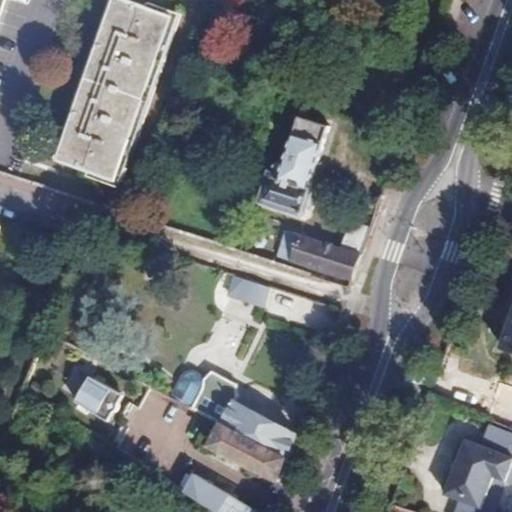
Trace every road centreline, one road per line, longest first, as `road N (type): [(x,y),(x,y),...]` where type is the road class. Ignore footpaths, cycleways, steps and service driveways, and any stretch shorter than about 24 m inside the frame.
road 1 (tertiary): [(380,308),(313,511)]
road 2 (tertiary): [(346,511),(416,321)]
road 3 (tertiary): [(493,0),(429,177)]
road 4 (tertiary): [(462,188),(511,48)]
road 5 (tertiary): [(416,321),(438,298),(455,253),(462,188)]
road 6 (tertiary): [(429,177),(390,248),(380,308)]
road 7 (residential): [(44,0),(4,126)]
